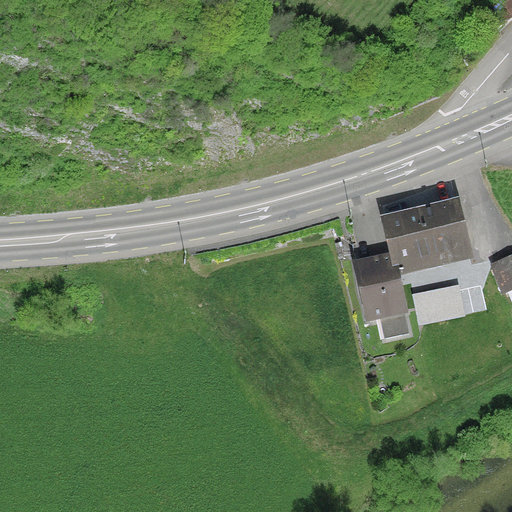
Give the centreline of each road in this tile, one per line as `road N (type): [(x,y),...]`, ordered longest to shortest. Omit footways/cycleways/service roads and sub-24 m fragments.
road 1 (primary): [(0,242),(232,215),(434,151)]
road 2 (residential): [(434,151),(511,54)]
